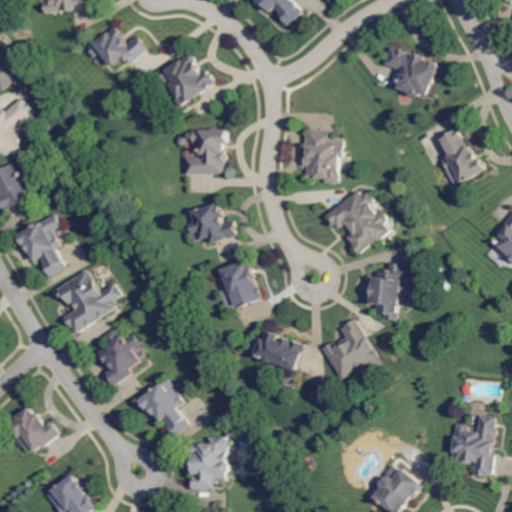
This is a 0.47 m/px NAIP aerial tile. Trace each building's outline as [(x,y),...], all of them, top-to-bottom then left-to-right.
[(95,0),(96,8),(94,8),(76,11),(50,14),(48,2),(56,1),(55,0),(95,0)] [(294,0),(295,1),(297,2),(300,5),(301,7),(305,12),(290,26),(282,17),(283,16),(281,13),(281,12),(278,9),(278,8),(274,12),(268,6),(265,8),(262,4),(261,2),(259,0),(294,0)] [(132,43),(141,36),(152,50),(149,53),(135,64),(133,66),(125,56),(114,65),(113,63),(105,54),(99,59),(99,58),(92,51),(102,43),(120,28),(126,36),(128,38),(132,43)] [(0,43),(3,48),(9,44),(10,45),(13,49),(17,55),(11,59),(17,69),(23,65),(30,74),(30,75),(7,92),(3,86),(0,88),(0,43)] [(432,95),(432,97),(424,94),(423,97),(422,98),(422,99),(414,95),(413,95),(414,93),(402,89),(408,72),(407,72),(390,65),(389,65),(396,45),(419,53),(430,58),(429,61),(431,61),(433,62),(443,66),(432,95)] [(197,61),(198,60),(200,62),(202,65),(202,66),(203,67),(201,68),(205,73),(207,71),(209,70),(212,75),(213,74),(218,82),(217,83),(214,85),(206,91),(200,95),(183,107),(177,99),(181,96),(173,84),(175,83),(176,82),(176,81),(169,71),(193,55),(197,61)] [(24,141),(26,154),(0,157),(0,112),(2,112),(11,111),(26,99),(27,100),(38,114),(30,121),(22,127),(24,141)] [(232,144),(228,144),(228,147),(228,149),(228,163),(228,175),(218,175),(210,175),(191,175),(190,175),(190,157),(202,157),(202,143),(198,143),(196,143),(195,130),(203,129),(231,129),(232,144)] [(470,148),(472,146),(474,146),(480,156),(481,159),(481,160),(485,158),(491,170),(459,187),(458,186),(451,173),(449,168),(445,161),(455,155),(445,137),(446,137),(461,129),(470,148)] [(346,157),(343,157),(343,170),(342,184),(329,184),(329,182),(329,179),(309,179),(309,167),(310,166),(305,166),(305,163),(305,158),(305,155),(309,155),(309,131),(311,132),(334,132),(335,132),(336,132),(336,138),(342,138),(347,138),(346,157)] [(186,145),(185,145),(183,144),(182,143),(182,142),(181,140),(182,139),(183,138),(184,137),(185,136),(187,137),(188,137),(189,138),(189,139),(190,140),(190,141),(190,143),(189,144),(187,145),(186,145)] [(21,171),(23,170),(28,179),(33,177),(37,185),(31,189),(35,198),(24,204),(12,210),(11,211),(9,212),(3,199),(8,197),(5,191),(3,186),(2,184),(0,180),(0,173),(18,164),(21,171)] [(366,196),(371,192),(378,201),(374,204),(375,206),(383,215),(385,214),(388,214),(391,218),(390,224),(389,224),(391,226),(392,227),(394,231),(389,235),(382,240),(363,255),(351,239),(357,234),(357,233),(355,231),(351,225),(348,227),(343,231),(331,215),(332,213),(342,206),(346,203),(362,191),(366,196)] [(225,223),(236,220),(241,236),(238,237),(216,244),(213,237),(198,241),(193,225),(198,223),(195,215),(194,212),(194,211),(208,207),(223,202),(225,207),(226,212),(227,216),(228,217),(224,218),(225,221),(225,223)] [(67,246),(67,247),(62,249),(72,267),(70,268),(56,276),(46,258),(40,261),(34,250),(33,246),(32,246),(29,247),(22,235),(61,215),(67,226),(65,227),(58,230),(65,243),(66,245),(67,246)] [(511,255),(502,247),(504,244),(508,239),(505,237),(504,236),(506,235),(508,232),(504,228),(506,226),(507,225),(511,219),(511,255)] [(240,309),(239,307),(232,288),(231,286),(227,276),(225,270),(241,263),(251,259),(256,272),(257,274),(259,279),(266,298),(262,300),(242,308),(240,309)] [(415,278),(421,279),(419,289),(419,293),(405,291),(403,310),(401,320),(389,319),(389,315),(379,314),(380,304),(366,303),(367,292),(368,286),(369,276),(378,277),(379,270),(390,272),(393,272),(394,263),(415,265),(416,265),(415,278)] [(115,306),(118,310),(110,315),(84,333),(81,335),(70,317),(81,310),(77,303),(73,306),(72,304),(70,302),(62,290),(92,271),(98,280),(105,290),(115,306)] [(383,357),(377,361),(348,378),(346,380),(336,364),(326,348),(326,347),(337,340),(341,345),(343,344),(350,339),(343,329),(359,319),(360,320),(370,337),(383,357)] [(122,336),(125,334),(129,341),(138,335),(145,345),(143,346),(138,349),(146,360),(134,369),(137,373),(135,375),(119,386),(118,387),(108,373),(109,373),(114,369),(111,364),(109,361),(103,352),(115,344),(109,336),(118,330),(122,336)] [(309,345),(308,347),(300,370),(300,371),(298,370),(289,367),(279,363),(268,359),(259,356),(265,339),(269,340),(272,331),(282,335),(288,337),(309,345)] [(182,409),(194,426),(193,426),(178,438),(170,427),(172,426),(167,420),(163,423),(156,413),(154,411),(154,410),(151,411),(143,400),(172,379),(189,403),(182,409)] [(39,415),(42,413),(44,415),(46,418),(50,425),(57,421),(66,434),(65,435),(62,437),(50,446),(40,453),(37,449),(32,452),(20,435),(14,426),(22,421),(20,418),(35,408),(39,415)] [(482,434),(483,425),(484,426),(502,428),(501,438),(499,438),(497,455),(500,455),(500,457),(498,466),(497,475),(497,478),(492,477),(492,478),(491,479),(478,477),(480,463),(471,462),(470,462),(469,467),(468,467),(467,467),(455,465),(460,425),(471,427),(473,427),(472,433),(482,434)] [(230,464),(232,465),(232,469),(232,472),(230,474),(230,482),(219,482),(220,490),(217,490),(202,490),(196,490),(196,481),(197,481),(197,477),(197,473),(195,470),(195,467),(196,466),(197,464),(199,464),(199,459),(199,457),(196,457),(195,445),(212,444),(211,438),(229,437),(230,437),(230,440),(231,441),(231,442),(232,449),(230,451),(230,464)] [(419,500),(418,499),(415,497),(407,507),(406,509),(403,511),(394,511),(393,511),(377,498),(384,488),(385,488),(385,485),(384,483),(391,474),(398,465),(410,474),(417,479),(424,485),(428,488),(419,500)] [(95,511),(65,511),(52,495),(78,474),(86,484),(86,485),(84,487),(85,488),(101,508),(100,509),(98,510),(95,511)]
